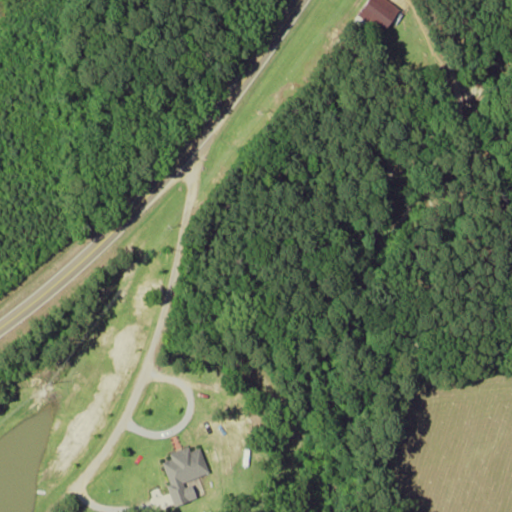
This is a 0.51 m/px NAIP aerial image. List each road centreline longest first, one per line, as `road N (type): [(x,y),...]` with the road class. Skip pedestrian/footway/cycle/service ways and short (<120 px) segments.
road 1 (primary): [(0,322),(138,202),(296,0)]
road 2 (residential): [(182,154),(190,205),(151,354),(114,439),(40,511)]
